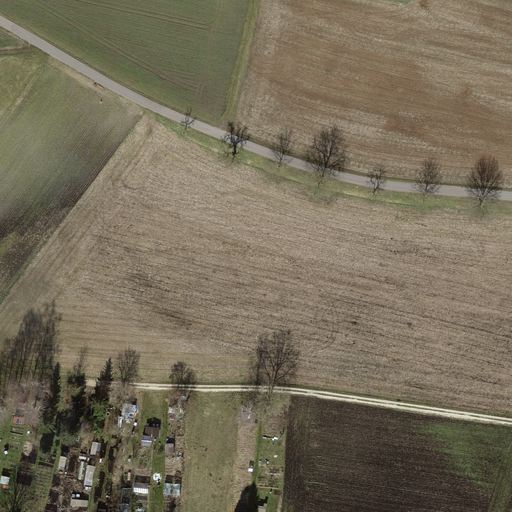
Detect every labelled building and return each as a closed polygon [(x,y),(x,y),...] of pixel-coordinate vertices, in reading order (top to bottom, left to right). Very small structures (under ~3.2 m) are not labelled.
[(124,414),(132,418),(137,409),(128,405),(124,414)] [(153,436),(161,437),(161,427),(146,426),(145,445),(153,445),(153,436)] [(87,465),(87,485),(95,485),(95,465),(87,465)] [(150,493),(151,483),(136,482),(135,491),(150,493)] [(166,494),(182,494),(182,483),(166,483),(166,494)]
